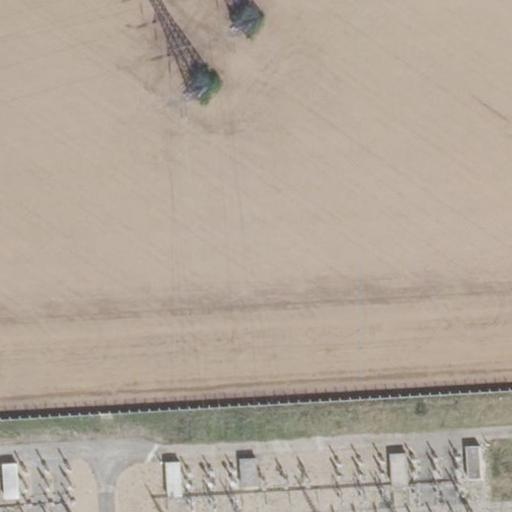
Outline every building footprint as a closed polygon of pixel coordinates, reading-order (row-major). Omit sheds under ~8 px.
[(481,447),(468,447),(468,479),(481,479),(481,447)] [(408,454),(391,454),(391,484),(408,484),(408,454)] [(259,458),(245,459),(247,486),(260,485),(259,458)] [(183,462),(167,462),(167,498),(183,497),(183,462)] [(19,464),(4,464),(5,499),(20,498),(19,464)]
